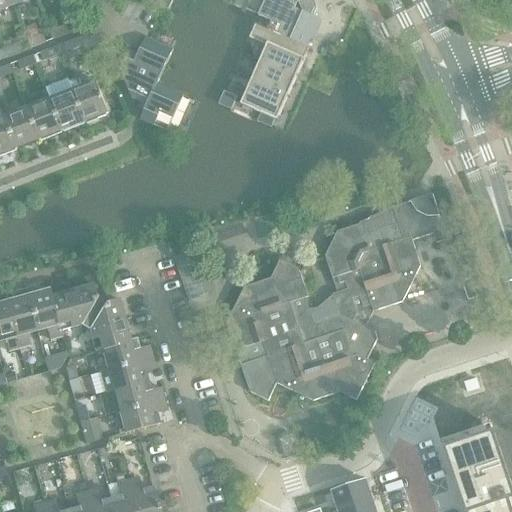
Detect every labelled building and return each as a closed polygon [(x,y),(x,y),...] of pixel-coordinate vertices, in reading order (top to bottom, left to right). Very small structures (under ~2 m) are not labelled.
[(11,0),(0,0),(0,10),(14,5),(11,0)] [(249,0),(245,10),(255,14),(258,16),(259,16),(265,0),(249,0)] [(258,16),(255,25),(309,49),(309,47),(308,47),(306,46),(309,38),(312,40),(321,21),(313,17),(317,9),(312,0),(265,0),(259,16),(258,16)] [(254,25),(249,38),(266,46),(259,62),(296,78),(309,49),(255,25),(254,25)] [(54,39),(69,33),(66,26),(52,32),(54,39)] [(27,40),(31,48),(46,42),(43,34),(27,40)] [(129,52),(120,71),(131,99),(146,105),(140,121),(167,133),(183,97),(157,85),(172,50),(145,38),(139,51),(137,56),(129,52)] [(66,53),(82,47),(79,39),(63,45),(66,53)] [(20,43),(4,49),(8,57),(23,51),(20,43)] [(55,48),(40,54),(43,62),(58,56),(55,48)] [(33,57),(19,63),(21,70),(36,65),(33,57)] [(259,62),(252,79),(288,95),(296,78),(259,62)] [(10,66),(0,69),(0,78),(13,74),(10,66)] [(73,90),(85,121),(107,113),(95,81),(81,87),(78,79),(70,82),(73,90)] [(252,79),(241,105),(261,114),(274,119),(274,120),(277,121),(285,103),(288,95),(252,79)] [(85,121),(73,90),(70,82),(47,90),(50,99),(63,130),(85,121)] [(40,139),(63,130),(50,99),(28,108),(40,139)] [(28,108),(5,117),(17,148),(40,139),(28,108)] [(261,114),(257,122),(271,128),(274,120),(274,119),(261,114)] [(5,117),(0,118),(0,155),(17,148),(5,117)] [(244,289),(226,324),(235,351),(235,352),(237,351),(241,361),(239,361),(250,393),(268,402),(271,396),(276,384),(313,401),(335,394),(340,392),(356,400),(375,364),(367,361),(370,355),(377,340),(374,332),(362,325),(368,314),(394,305),(402,302),(420,267),(417,257),(412,241),(432,234),(436,244),(447,240),(441,222),(431,193),(392,207),(390,208),(391,209),(390,209),(383,215),(371,220),(359,224),(346,228),(344,229),(337,231),(335,235),(324,257),(331,279),(335,293),(336,294),(335,295),(332,296),(318,309),(309,310),(306,300),(308,299),(307,298),(298,271),(280,262),(272,280),(244,289)] [(478,297),(471,278),(462,281),(469,300),(478,297)] [(50,296),(48,297),(58,330),(77,325),(94,299),(90,285),(50,296)] [(33,288),(24,290),(35,330),(45,327),(48,339),(60,336),(58,330),(48,297),(50,296),(48,290),(35,293),(33,288)] [(16,298),(5,301),(18,348),(29,345),(25,333),(35,330),(24,290),(14,292),(16,298)] [(94,299),(77,325),(87,330),(102,303),(94,299)] [(87,330),(93,351),(128,342),(128,341),(117,300),(102,303),(87,330)] [(0,339),(3,339),(6,351),(18,348),(5,301),(0,302),(0,339)] [(101,353),(106,370),(151,358),(148,346),(137,349),(135,339),(128,341),(128,342),(93,351),(93,352),(95,352),(96,355),(101,353)] [(65,352),(43,359),(47,372),(59,369),(66,356),(65,352)] [(105,394),(112,392),(111,391),(147,381),(145,373),(155,370),(151,358),(106,370),(99,372),(105,394)] [(13,372),(3,375),(5,383),(16,381),(13,372)] [(76,378),(68,380),(71,391),(79,389),(76,378)] [(476,379),(464,383),(467,392),(479,388),(476,379)] [(112,392),(117,411),(162,399),(160,388),(149,391),(147,381),(111,391),(112,392)] [(166,412),(162,399),(117,411),(122,429),(117,430),(118,434),(123,433),(124,434),(158,424),(155,415),(166,412)] [(85,406),(75,408),(79,423),(89,420),(85,406)] [(89,420),(79,423),(81,431),(98,426),(96,418),(89,420)] [(511,511),(511,486),(492,427),(444,443),(466,511),(511,511)] [(5,466),(0,467),(0,481),(7,480),(8,479),(5,466)] [(122,473),(114,476),(116,484),(117,483),(124,481),(122,473)] [(138,478),(126,481),(128,489),(134,511),(158,511),(152,489),(152,487),(144,489),(141,490),(141,489),(138,478)] [(365,480),(332,491),(338,511),(372,500),(365,480)] [(120,496),(109,499),(112,511),(134,511),(128,489),(126,481),(124,481),(117,483),(118,489),(120,496)] [(83,484),(73,487),(75,495),(84,492),(85,492),(83,484)] [(85,492),(84,492),(89,511),(112,511),(109,499),(100,501),(97,489),(85,492)] [(89,511),(84,492),(75,495),(78,507),(67,510),(68,511),(89,511)] [(57,511),(55,500),(44,503),(46,511),(68,511),(67,510),(59,511),(57,511)] [(376,511),(372,500),(338,511),(376,511)] [(46,511),(44,503),(33,506),(34,511),(46,511)]
